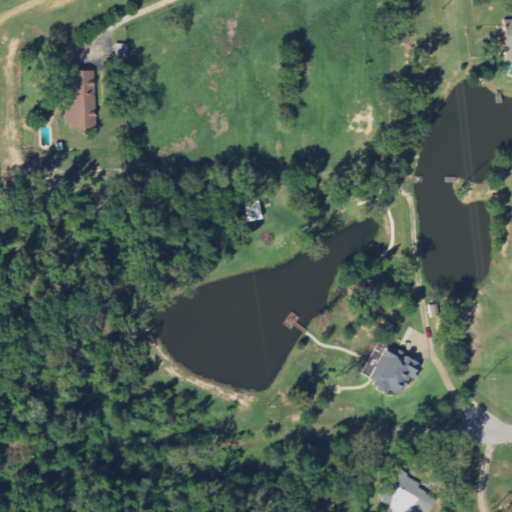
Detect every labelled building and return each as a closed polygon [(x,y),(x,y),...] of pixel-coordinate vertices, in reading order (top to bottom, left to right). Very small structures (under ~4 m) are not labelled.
[(511,20),(500,21),(501,64),(511,63),(511,59),(511,58),(511,20)] [(94,71),(64,71),(63,129),(93,129),(94,71)] [(240,204),(242,223),(258,221),(256,202),(240,204)] [(369,380),(377,383),(373,393),(383,396),(385,391),(401,396),(412,359),(378,349),(369,380)] [(426,511),(435,494),(390,471),(380,491),(393,498),(387,509),(392,511),(426,511)]
